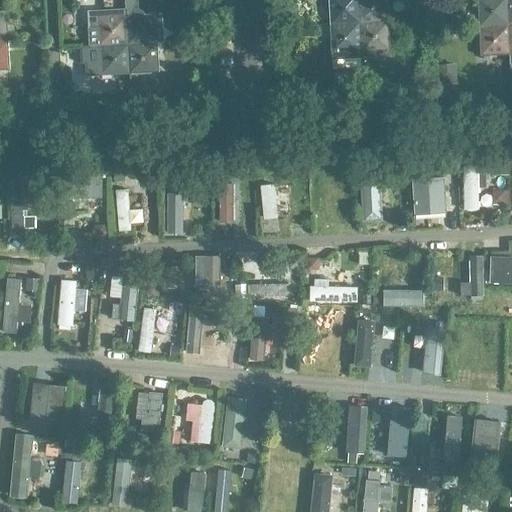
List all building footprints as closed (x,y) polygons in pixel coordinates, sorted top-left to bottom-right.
[(127,45),(158,44),(158,42),(163,42),(162,14),(144,15),(144,13),(140,10),(138,10),(137,0),(125,0),(126,10),(126,16),(127,45)] [(359,24),(357,0),(328,0),(330,26),(359,24)] [(357,0),(359,24),(389,23),(387,0),(357,0)] [(508,27),(506,0),(477,0),(479,28),(508,27)] [(99,47),(127,45),(126,16),(126,10),(89,11),(89,28),(98,27),(99,47)] [(0,40),(8,40),(7,12),(0,12),(0,40)] [(359,24),(360,59),(390,58),(389,23),(359,24)] [(359,24),(330,26),(331,61),(360,59),(359,24)] [(508,27),(479,28),(481,57),(510,56),(508,27)] [(8,40),(0,40),(0,71),(10,71),(8,40)] [(127,45),(129,75),(159,73),(158,44),(127,45)] [(127,45),(99,47),(99,48),(96,48),(97,63),(85,63),(86,77),(129,75),(127,45)] [(456,85),(455,64),(440,66),(442,86),(456,85)] [(318,121),(317,105),(295,106),(295,122),(318,121)] [(484,145),(463,147),(464,158),(484,156),(484,145)] [(508,156),(493,156),(491,156),(492,170),(508,169),(508,156)] [(418,174),(417,160),(408,160),(409,174),(418,174)] [(442,160),(431,160),(431,172),(442,172),(442,160)] [(123,167),(114,167),(115,182),(125,181),(123,167)] [(175,172),(176,193),(209,192),(209,171),(175,172)] [(464,172),(465,207),(478,207),(476,172),(464,172)] [(102,177),(64,177),(64,198),(102,198),(102,177)] [(445,178),(412,180),(414,215),(447,213),(445,178)] [(23,183),(11,183),(12,236),(25,236),(23,183)] [(361,183),(363,222),(375,222),(374,183),(361,183)] [(132,229),(130,205),(129,190),(117,191),(118,206),(120,230),(132,229)] [(46,196),(36,197),(35,206),(46,206),(46,196)] [(277,202),(263,202),(263,239),(276,239),(277,202)] [(95,226),(91,233),(96,241),(104,240),(107,237),(107,230),(104,226),(95,226)] [(198,298),(206,298),(206,299),(220,299),(220,257),(206,257),(206,284),(198,284),(198,298)] [(464,281),(464,290),(471,290),(471,297),(483,297),(483,257),(470,257),(470,281),(464,281)] [(233,261),(223,261),(224,269),(233,268),(233,261)] [(86,273),(97,274),(97,263),(86,262),(85,273),(86,273)] [(511,286),(511,268),(491,268),(491,272),(486,272),(486,283),(490,283),(490,286),(511,286)] [(120,303),(120,305),(113,304),(111,320),(135,322),(140,277),(123,275),(123,276),(120,303)] [(7,279),(3,331),(18,332),(23,280),(7,279)] [(39,279),(27,279),(26,291),(38,292),(39,279)] [(63,279),(59,331),(70,331),(73,301),(79,302),(80,293),(74,292),(75,280),(63,279)] [(159,297),(159,289),(154,283),(147,282),(146,297),(159,297)] [(286,284),(248,284),(248,298),(287,297),(286,284)] [(355,291),(320,289),(320,303),(354,305),(355,291)] [(425,291),(384,290),(383,307),(424,308),(425,291)] [(368,304),(369,295),(360,295),(360,304),(368,304)] [(319,357),(322,317),(310,316),(307,356),(319,357)] [(269,318),(252,317),(248,362),(264,363),(269,318)] [(123,342),(131,343),(133,331),(124,330),(123,342)] [(498,389),(501,341),(489,341),(488,356),(485,356),(485,362),(488,362),(486,388),(498,389)] [(180,358),(180,347),(171,347),(170,357),(180,358)] [(61,424),(66,387),(34,384),(29,420),(61,424)] [(101,388),(95,431),(110,433),(115,389),(101,388)] [(150,393),(150,394),(150,395),(148,414),(148,418),(142,417),(141,432),(160,434),(163,394),(150,393)] [(242,402),(240,418),(249,419),(247,443),(260,445),(264,402),(251,401),(250,403),(242,402)] [(191,407),(189,422),(194,423),(191,444),(209,447),(214,405),(212,403),(206,402),(203,404),(203,408),(191,407)] [(309,446),(314,408),(302,406),(297,445),(309,446)] [(352,409),(349,453),(364,454),(367,410),(352,409)] [(392,409),(388,456),(406,457),(410,410),(392,409)] [(459,460),(463,418),(448,417),(445,459),(459,460)] [(471,465),(483,466),(484,456),(497,457),(501,423),(476,420),(471,465)] [(166,444),(179,446),(181,433),(168,431),(166,444)] [(15,445),(9,497),(27,499),(33,436),(16,435),(15,445)] [(58,443),(47,442),(45,456),(57,457),(58,443)] [(260,455),(248,454),(247,462),(260,463),(260,455)] [(116,466),(112,503),(124,504),(126,493),(130,494),(131,485),(126,485),(128,467),(116,466)] [(253,471),(244,468),(242,477),(251,479),(253,471)] [(356,470),(342,469),(342,477),(355,477),(356,470)] [(276,511),(281,473),(268,472),(264,511),(275,511),(276,511)] [(409,485),(410,473),(401,472),(400,485),(409,485)] [(427,476),(413,475),(413,486),(426,486),(427,476)] [(70,478),(70,498),(83,498),(82,477),(70,478)] [(213,511),(229,511),(231,483),(215,482),(213,511)] [(376,486),(365,485),(362,511),(373,511),(374,505),(379,505),(380,496),(375,495),(376,486)] [(384,501),(404,500),(403,488),(384,489),(384,501)] [(426,511),(429,489),(414,488),(411,511),(426,511)] [(162,511),(175,511),(178,500),(165,498),(162,511)] [(328,511),(329,499),(313,498),(312,511),(328,511)] [(242,511),(242,499),(230,499),(229,511),(242,511)] [(478,511),(480,501),(463,499),(462,511),(478,511)]
